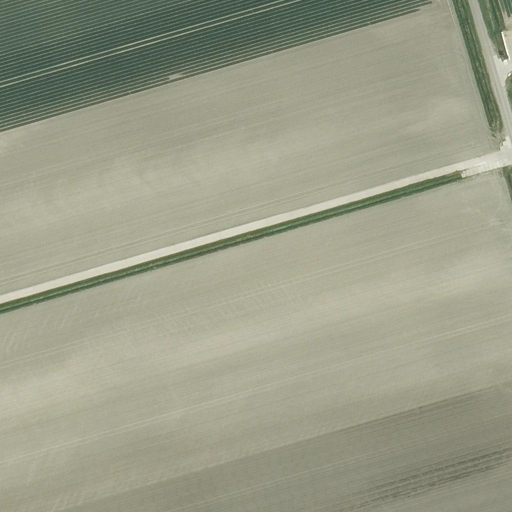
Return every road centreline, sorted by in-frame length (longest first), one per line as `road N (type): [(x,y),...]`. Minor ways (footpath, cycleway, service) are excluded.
road 1 (track): [(0,299),(511,151)]
road 2 (tertiary): [(511,138),(472,0)]
